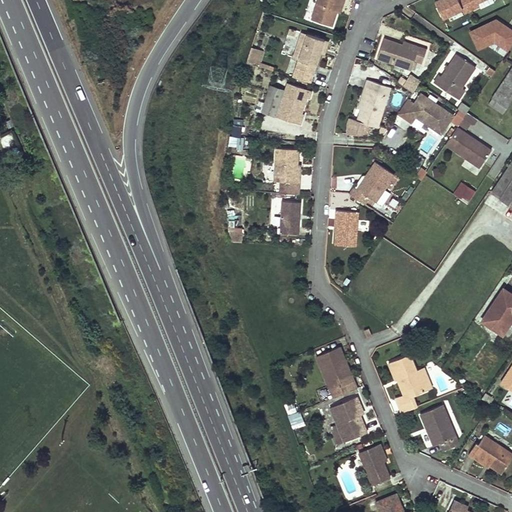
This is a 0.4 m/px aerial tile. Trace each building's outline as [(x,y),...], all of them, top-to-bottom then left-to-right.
[(334,29),(338,14),(342,1),(345,2),(345,0),(319,0),(313,22),(334,29)] [(435,0),(443,20),(463,12),(464,14),(481,7),(479,2),(485,0),(435,0)] [(500,40),(505,49),(511,45),(511,30),(504,14),(469,32),(479,50),(500,40)] [(300,61),(308,36),(303,34),(295,60),(300,61)] [(326,42),(308,36),(300,61),(297,68),(315,74),(322,54),(326,42)] [(419,52),(404,47),(386,40),(379,59),(412,71),(416,62),(423,65),(428,52),(420,49),(419,52)] [(405,44),(404,47),(419,52),(420,49),(405,44)] [(262,51),(254,48),(249,64),(257,66),(262,51)] [(477,68),(458,55),(443,78),(440,76),(435,84),(461,101),(467,91),(464,89),(477,68)] [(496,103),(505,110),(511,99),(511,68),(492,98),(493,98),(490,103),(494,106),(496,103)] [(413,91),(420,80),(407,72),(400,84),(413,91)] [(367,92),(362,110),(358,123),(379,129),(388,98),(390,89),(367,82),(364,92),(367,92)] [(278,119),(299,126),(303,115),(308,100),(310,101),(313,93),(289,85),(278,119)] [(359,110),(362,110),(367,92),(364,92),(359,110)] [(443,135),(456,116),(422,94),(410,113),(443,135)] [(503,112),(505,110),(496,103),(494,106),(503,112)] [(466,114),(467,113),(470,109),(463,104),(460,109),(466,114)] [(242,136),(243,127),(233,126),(232,135),(242,136)] [(457,128),(445,145),(479,168),(491,151),(457,128)] [(230,136),(229,148),(243,149),(244,137),(230,136)] [(298,175),(298,165),(299,151),(277,149),(275,184),(281,184),(281,194),(299,195),(300,185),(301,175),(298,175)] [(354,188),(350,195),(367,206),(371,200),(378,204),(397,176),(377,162),(358,190),(354,188)] [(511,162),(492,193),(511,206),(511,162)] [(453,194),(468,203),(476,190),(461,181),(453,194)] [(299,227),(299,228),(301,203),(282,202),(281,226),(281,234),(298,236),(299,227)] [(358,212),(337,212),(336,219),(337,220),(336,244),(356,246),(358,212)] [(233,233),(234,243),(246,244),(247,235),(233,233)] [(511,294),(504,289),(483,321),(504,335),(511,322),(511,294)] [(369,328),(363,330),(366,337),(372,335),(369,328)] [(334,383),(339,395),(356,388),(358,387),(355,380),(351,381),(345,365),(348,364),(340,346),(317,356),(329,385),(334,383)] [(430,389),(422,369),(418,371),(411,354),(390,363),(397,380),(403,378),(406,385),(402,387),(405,394),(397,397),(400,405),(403,412),(417,407),(414,400),(413,396),(430,389)] [(355,380),(348,364),(345,365),(351,381),(355,380)] [(511,366),(501,384),(511,391),(511,366)] [(425,368),(422,369),(430,389),(433,388),(425,368)] [(329,385),(334,397),(339,395),(334,383),(329,385)] [(369,433),(361,416),(358,407),(362,406),(358,396),(331,408),(338,425),(343,423),(351,440),(369,433)] [(285,405),(292,429),(303,425),(296,402),(285,405)] [(444,451),(455,447),(459,442),(444,404),(422,413),(434,445),(441,443),(444,451)] [(346,442),(351,440),(343,423),(338,425),(346,442)] [(469,455),(479,462),(481,459),(490,466),(503,474),(511,459),(511,444),(489,429),(479,444),(477,442),(469,455)] [(360,450),(373,483),(390,476),(385,461),(380,452),(384,450),(381,442),(360,450)] [(481,459),(479,462),(489,468),(490,466),(481,459)] [(410,511),(406,511),(404,511),(397,494),(377,502),(381,511),(410,511)] [(452,499),(450,503),(464,508),(466,505),(452,499)] [(473,511),(464,508),(450,503),(445,511),(482,511),(479,511),(478,511),(473,511)]
